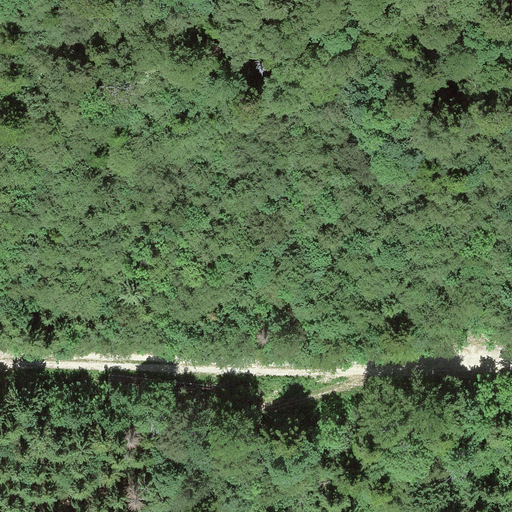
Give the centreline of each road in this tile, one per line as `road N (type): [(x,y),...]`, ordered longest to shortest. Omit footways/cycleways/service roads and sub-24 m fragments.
road 1 (track): [(0,362),(280,369),(511,358)]
road 2 (track): [(15,511),(239,416),(444,364)]
